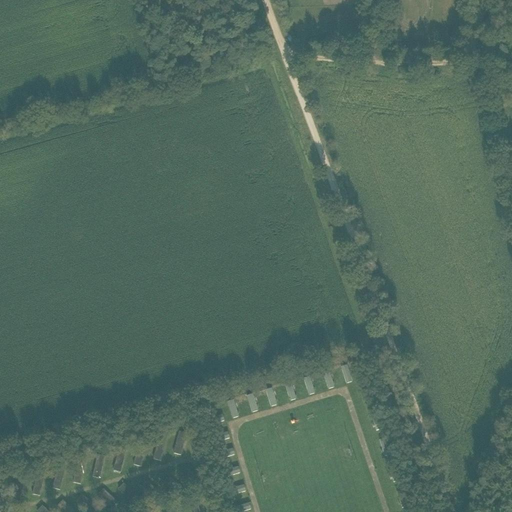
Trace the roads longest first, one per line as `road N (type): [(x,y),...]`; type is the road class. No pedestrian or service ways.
road 1 (track): [(449,511),(279,47),(465,59)]
road 2 (track): [(511,216),(479,62)]
